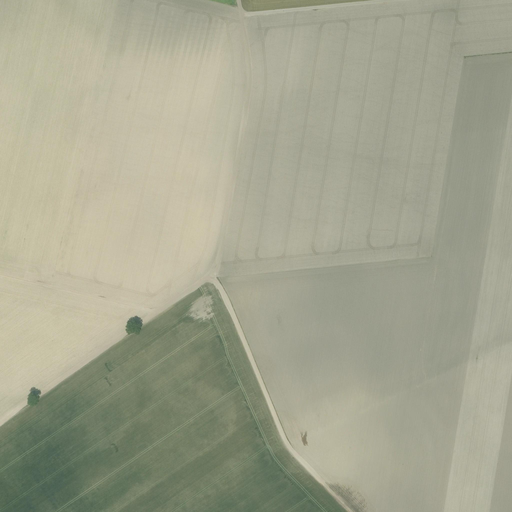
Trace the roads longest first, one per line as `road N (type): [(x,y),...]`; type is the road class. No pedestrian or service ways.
road 1 (track): [(0,423),(210,276),(283,438),(349,511)]
road 2 (track): [(210,276),(247,88),(237,0)]
road 3 (track): [(154,313),(0,275)]
road 4 (unclassified): [(239,15),(392,0)]
